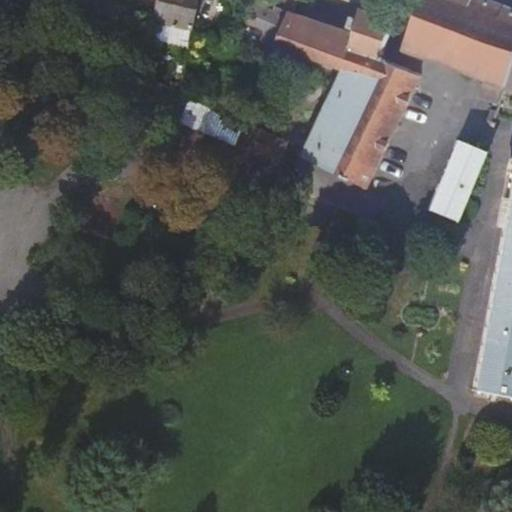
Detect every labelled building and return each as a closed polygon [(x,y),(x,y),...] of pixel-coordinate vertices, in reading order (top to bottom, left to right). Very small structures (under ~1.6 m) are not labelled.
[(10,0),(7,8),(40,24),(50,0),(10,0)] [(156,0),(153,20),(190,28),(196,0),(156,0)] [(511,11),(480,0),(427,0),(405,51),(495,85),(511,90),(511,11)] [(275,26),(287,31),(293,15),(295,11),(283,7),(275,26)] [(287,31),(280,46),(291,50),(344,72),(307,161),(374,189),(422,77),(382,60),(396,29),(363,15),(359,26),(352,23),(346,37),(293,15),(287,31)] [(483,149),(456,138),(428,206),(456,216),(483,149)] [(511,183),(475,388),(511,394),(511,183)]
